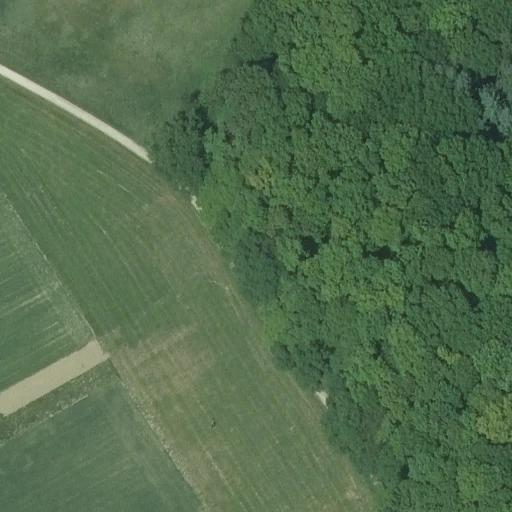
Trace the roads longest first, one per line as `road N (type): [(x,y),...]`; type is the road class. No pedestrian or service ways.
road 1 (track): [(397,511),(348,414),(215,203),(157,153),(0,67)]
road 2 (track): [(215,203),(326,178),(511,196)]
